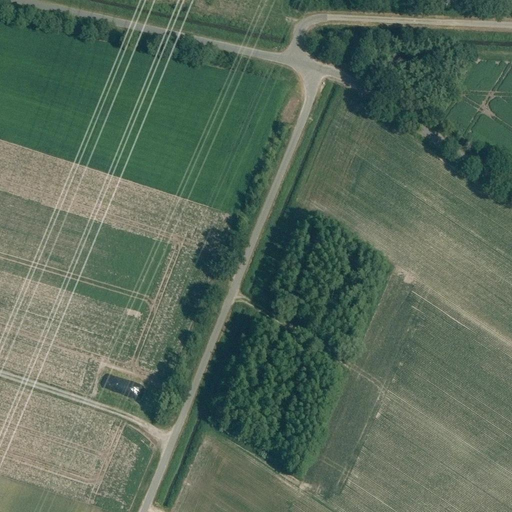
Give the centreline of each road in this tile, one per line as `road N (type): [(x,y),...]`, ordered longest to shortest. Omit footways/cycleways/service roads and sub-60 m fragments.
road 1 (unclassified): [(318,68),(141,511)]
road 2 (unclassified): [(7,0),(290,61)]
road 3 (unclassified): [(290,61),(301,33),(321,18),(511,25)]
road 4 (unclassified): [(511,190),(318,68)]
road 5 (track): [(173,431),(0,375)]
